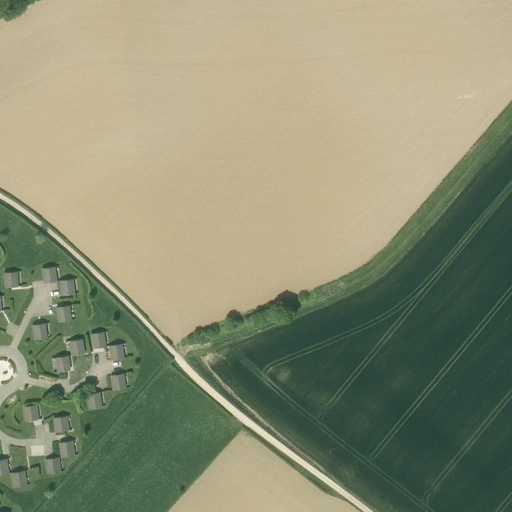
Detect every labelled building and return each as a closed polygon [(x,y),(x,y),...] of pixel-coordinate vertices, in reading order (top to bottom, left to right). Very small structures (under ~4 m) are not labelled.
[(54,267),(42,268),(44,283),(56,281),(54,267)] [(17,286),(16,271),(4,272),(5,287),(17,286)] [(60,280),(62,295),(75,294),(73,279),(60,280)] [(58,322),(68,320),(71,320),(69,305),(56,307),(58,322)] [(34,340),(46,338),(44,323),(32,325),(34,340)] [(103,349),(103,333),(91,333),(91,348),(103,349)] [(82,339),(70,340),(72,355),(83,354),(82,339)] [(123,358),(121,343),(109,345),(111,360),(123,358)] [(69,370),(67,355),(55,357),(57,372),(69,370)] [(123,373),(111,375),(113,390),(123,388),(125,388),(124,383),(123,373)] [(101,407),(98,392),(87,394),(89,408),(101,407)] [(35,405),(23,406),(25,421),(37,419),(35,405)] [(54,417),(56,432),(67,430),(65,416),(54,417)] [(59,442),(61,457),(74,455),(72,440),(59,442)] [(48,474),(60,472),(57,457),(45,459),(48,474)] [(14,487),(25,485),(23,470),(11,472),(14,487)]
